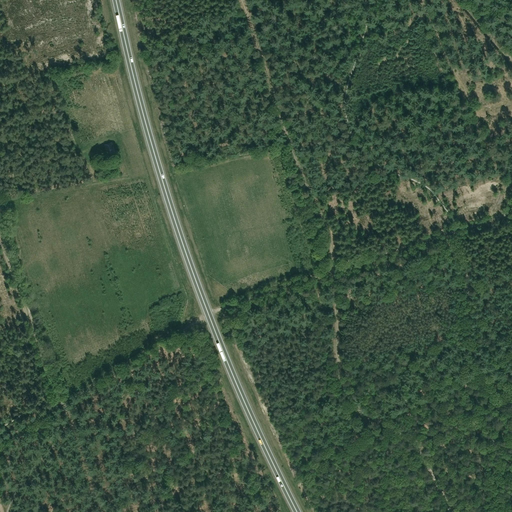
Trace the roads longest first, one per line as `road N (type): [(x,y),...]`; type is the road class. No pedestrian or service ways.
road 1 (track): [(455,511),(409,433),(363,407),(340,381),(322,209),(293,154),(243,0)]
road 2 (trunk): [(297,511),(187,257),(116,0)]
road 3 (track): [(382,254),(185,325)]
road 4 (track): [(511,210),(382,254)]
road 5 (track): [(185,325),(78,392)]
